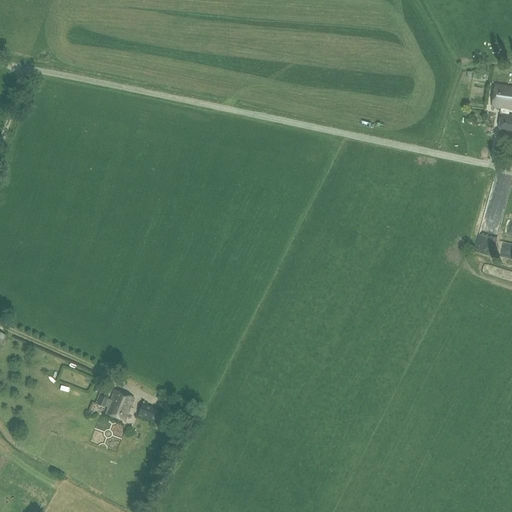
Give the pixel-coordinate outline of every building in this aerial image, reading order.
[(465,74),(472,75),(468,96),(482,98),(487,69),(467,66),(465,74)] [(511,87),(496,85),(493,108),(501,109),(500,114),(498,132),(511,133),(511,115),(507,115),(508,110),(511,110),(511,87)] [(511,235),(511,223),(504,222),(502,233),(511,235)] [(107,407),(104,413),(124,421),(133,398),(113,390),(110,400),(107,399),(104,406),(107,407)] [(100,395),(96,404),(104,407),(107,398),(100,395)] [(142,402),(137,415),(158,424),(163,411),(142,402)] [(170,412),(188,420),(191,412),(173,405),(170,412)]
